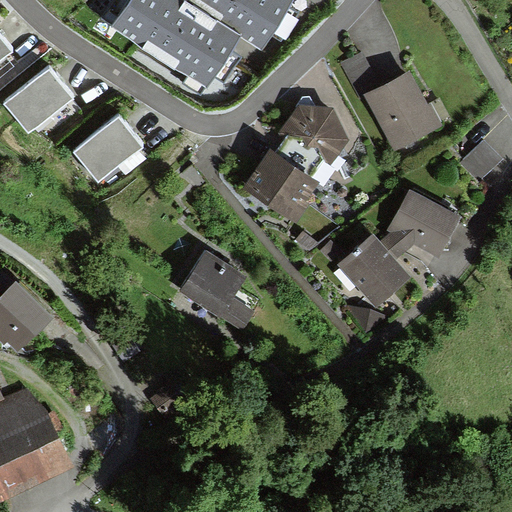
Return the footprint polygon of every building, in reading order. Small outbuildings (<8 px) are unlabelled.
[(126,0),(111,23),(207,88),(243,34),(257,43),(286,0),(126,0)] [(0,32),(0,61),(14,52),(1,33),(0,32)] [(363,53),(342,64),(360,97),(365,94),(396,153),(450,125),(438,101),(428,107),(411,74),(387,87),(382,90),(363,53)] [(50,70),(4,105),(29,136),(74,101),(59,82),(50,70)] [(299,106),(280,135),(331,165),(348,141),(337,111),(299,106)] [(120,120),(75,153),(97,182),(142,149),(130,133),(120,120)] [(483,140),(461,162),(480,180),(502,158),(483,140)] [(269,151),(242,189),(296,227),(312,205),(308,203),(320,186),(269,151)] [(195,162),(180,174),(194,192),(209,180),(195,162)] [(458,220),(414,194),(390,233),(410,245),(415,237),(439,251),(452,230),(458,220)] [(375,237),(340,266),(376,309),(411,279),(390,255),(375,237)] [(208,250),(180,290),(241,332),(253,314),(232,300),(248,277),(208,250)] [(17,274),(0,292),(0,338),(4,342),(7,339),(16,348),(53,308),(17,274)] [(0,490),(3,496),(73,463),(49,411),(27,387),(0,399),(0,490)]
